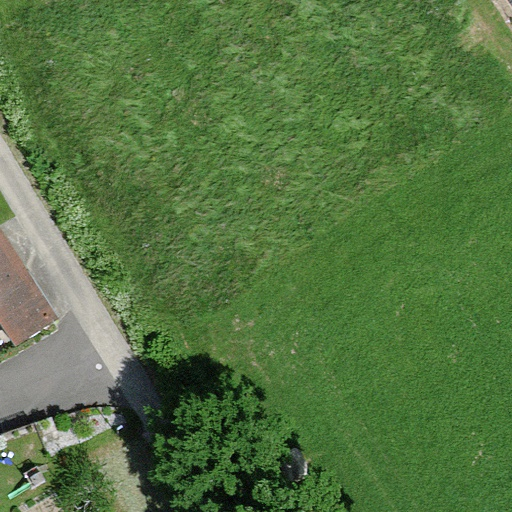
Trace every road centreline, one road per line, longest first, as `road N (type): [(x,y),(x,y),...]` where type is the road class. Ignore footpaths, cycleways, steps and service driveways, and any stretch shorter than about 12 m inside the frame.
road 1 (residential): [(0,165),(109,347)]
road 2 (track): [(109,347),(218,511)]
